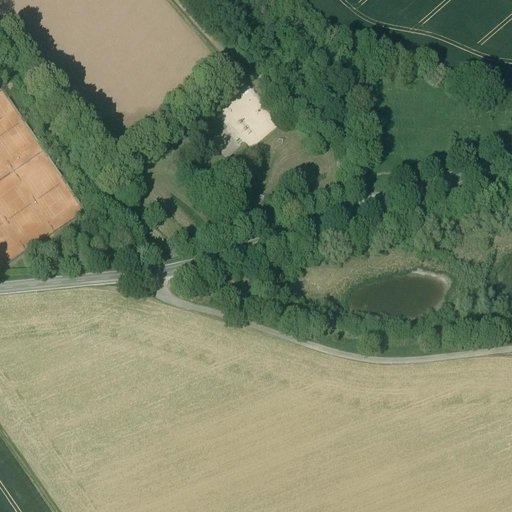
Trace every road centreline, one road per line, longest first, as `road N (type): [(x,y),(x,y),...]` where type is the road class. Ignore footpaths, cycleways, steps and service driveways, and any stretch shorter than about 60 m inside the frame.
road 1 (secondary): [(511,159),(186,267),(0,288)]
road 2 (track): [(156,273),(171,300),(361,360),(511,353)]
road 3 (track): [(376,205),(364,171),(303,109),(223,55),(175,0)]
